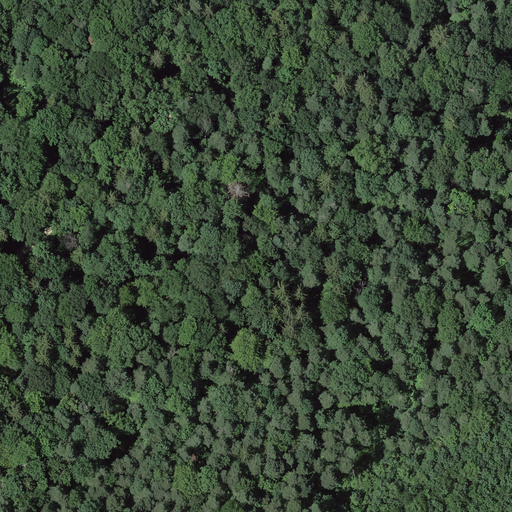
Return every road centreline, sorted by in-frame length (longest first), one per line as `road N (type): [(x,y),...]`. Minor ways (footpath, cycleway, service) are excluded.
road 1 (track): [(275,511),(261,235),(238,156),(240,103),(261,40)]
road 2 (track): [(0,270),(261,40)]
